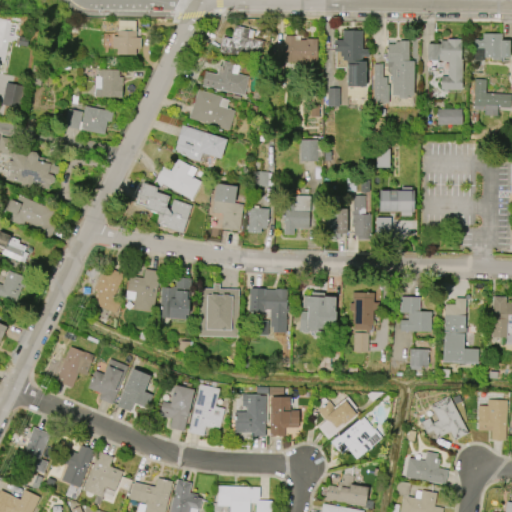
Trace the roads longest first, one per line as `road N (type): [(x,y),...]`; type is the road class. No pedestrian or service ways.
road 1 (residential): [(204,4),(0,409)]
road 2 (residential): [(511,267),(225,256),(88,233)]
road 3 (residential): [(299,511),(309,465),(198,460),(11,387)]
road 4 (residential): [(511,5),(253,0)]
road 5 (residential): [(130,150),(0,125)]
